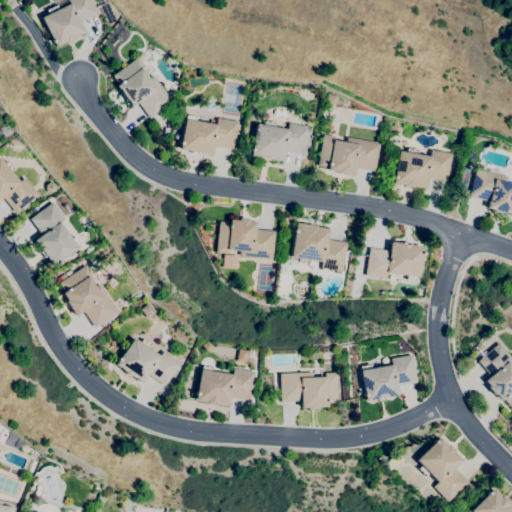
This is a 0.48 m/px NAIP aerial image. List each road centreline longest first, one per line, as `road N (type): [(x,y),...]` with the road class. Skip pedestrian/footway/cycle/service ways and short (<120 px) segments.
road 1 (residential): [(451,403),(398,428),(350,438),(209,434),(140,417),(89,385),(0,246)]
road 2 (residential): [(461,233),(410,213),(183,182),(143,164),(78,81)]
road 3 (residential): [(461,233),(439,333),(451,403),(511,468)]
